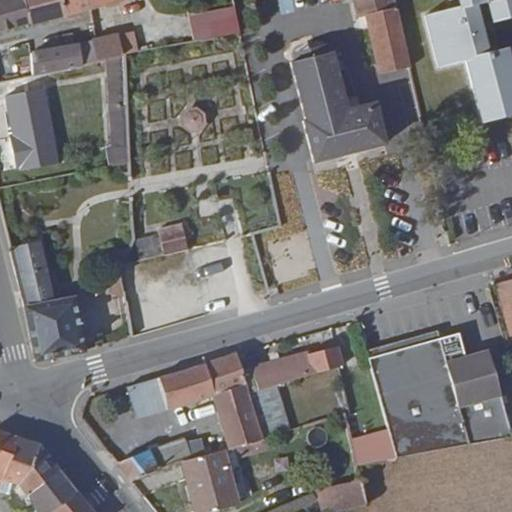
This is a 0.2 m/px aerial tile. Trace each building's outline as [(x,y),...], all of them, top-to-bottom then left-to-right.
[(0,0),(0,33),(34,24),(27,0),(0,0)] [(70,15),(66,0),(27,0),(34,24),(70,15)] [(93,0),(66,0),(70,15),(96,7),(93,0)] [(386,71),(413,65),(398,0),(359,0),(363,12),(372,10),(386,71)] [(511,0),(462,0),(464,5),(430,13),(443,65),(470,59),(485,121),(511,114),(511,58),(509,46),(491,50),(479,1),(485,0),(493,0),(497,18),(511,13),(511,0)] [(217,37),(243,32),(240,13),(213,19),(217,37)] [(137,55),(151,52),(147,30),(131,34),(137,55)] [(131,34),(105,40),(97,42),(100,62),(128,56),(137,55),(131,34)] [(100,62),(97,42),(83,45),(88,65),(100,62)] [(52,54),(56,72),(88,65),(83,45),(52,54)] [(378,101),(350,108),(336,51),(293,61),(307,118),(305,118),(315,160),(388,142),(378,101)] [(2,56),(6,77),(0,79),(2,84),(7,83),(22,80),(17,52),(2,56)] [(10,96),(47,89),(44,75),(39,76),(22,80),(7,83),(10,96)] [(25,172),(62,165),(47,89),(10,96),(18,137),(15,137),(20,169),(25,169),(25,172)] [(181,115),(182,135),(202,134),(201,115),(181,115)] [(190,222),(165,225),(166,232),(167,237),(191,233),(190,222)] [(164,253),(162,237),(167,237),(166,232),(141,236),(144,256),(150,255),(164,253)] [(169,252),(194,248),(191,233),(167,237),(169,252)] [(54,265),(50,265),(46,248),(16,253),(41,361),(76,353),(90,350),(79,298),(63,301),(54,265)] [(131,250),(117,253),(121,272),(127,259),(131,250)] [(150,255),(144,256),(138,257),(140,272),(152,270),(150,255)] [(140,272),(138,257),(127,259),(121,272),(122,275),(140,272)] [(511,279),(496,283),(510,337),(511,336),(511,279)] [(199,290),(197,285),(176,290),(184,330),(198,327),(211,324),(204,289),(199,290)] [(184,330),(176,290),(154,295),(162,335),(173,333),(184,330)] [(136,338),(136,341),(150,338),(162,335),(154,295),(128,302),(136,338)] [(460,335),(441,340),(439,334),(370,353),(393,432),(401,458),(511,438),(511,431),(488,352),(467,358),(460,335)] [(251,367),(248,370),(240,372),(245,387),(247,396),(341,366),(332,344),(251,367)] [(240,372),(235,355),(202,365),(211,397),(245,387),(240,372)] [(211,397),(202,365),(156,378),(165,411),(211,397)] [(136,420),(165,411),(156,378),(126,386),(136,420)] [(224,444),(205,450),(207,458),(225,452),(262,440),(247,396),(245,387),(211,397),(224,444)] [(351,439),(357,465),(401,458),(393,432),(351,439)] [(3,436),(0,435),(0,479),(7,482),(13,440),(3,436)] [(7,482),(18,484),(20,486),(38,448),(25,444),(13,440),(7,482)] [(121,464),(134,481),(187,464),(191,463),(184,446),(121,464)] [(20,486),(28,498),(31,497),(59,473),(50,462),(38,448),(20,486)] [(216,511),(241,505),(225,452),(207,458),(191,463),(187,464),(201,511),(216,511)] [(90,511),(59,473),(31,497),(37,511),(90,511)] [(362,482),(320,495),(324,511),(337,511),(367,503),(362,482)]
